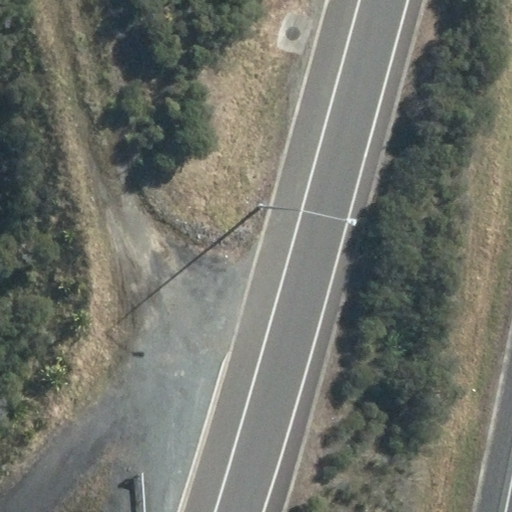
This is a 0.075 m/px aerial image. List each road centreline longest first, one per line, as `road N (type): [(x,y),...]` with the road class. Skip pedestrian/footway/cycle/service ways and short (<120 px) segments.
road 1 (motorway): [(231,511),(374,0)]
road 2 (track): [(173,511),(159,408),(84,77),(57,0)]
road 3 (track): [(159,408),(34,511)]
